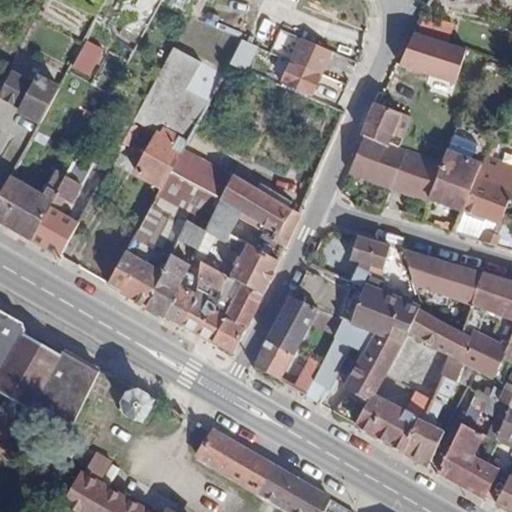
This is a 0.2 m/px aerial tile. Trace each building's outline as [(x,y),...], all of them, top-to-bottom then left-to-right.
[(265,19),(256,42),(271,48),(280,25),(265,19)] [(314,98),(334,51),(281,29),(272,49),(291,57),(280,84),(314,98)] [(87,40),(72,68),(91,78),(106,50),(87,40)] [(243,41),(230,65),(240,69),(253,45),(243,41)] [(175,49),(133,121),(136,122),(156,134),(132,174),(162,190),(171,173),(225,74),(175,49)] [(378,103),(403,113),(411,117),(431,77),(402,62),(400,61),(378,103)] [(23,114),(42,124),(60,92),(39,80),(35,87),(16,75),(3,98),(25,110),(23,114)] [(363,134),(367,136),(388,145),(403,113),(378,103),(363,134)] [(391,189),(405,152),(397,148),(388,145),(367,136),(350,173),(391,189)] [(405,152),(391,189),(427,203),(429,198),(443,162),(405,152)] [(466,167),(480,172),(486,157),(471,152),(466,167)] [(486,157),(480,172),(464,211),(501,224),(511,194),(511,163),(487,154),(486,157)] [(432,199),(464,211),(480,172),(466,167),(445,158),(443,162),(429,198),(432,199)] [(192,185),(222,202),(232,181),(203,165),(192,185)] [(49,189),(44,196),(54,202),(58,194),(68,177),(56,170),(46,187),(49,189)] [(222,202),(192,185),(171,173),(162,190),(154,204),(187,224),(188,220),(207,231),(222,202)] [(274,242),(286,248),(300,215),(235,175),(232,181),(222,202),(243,214),(278,234),(274,242)] [(49,210),(54,202),(44,196),(12,177),(0,197),(0,219),(33,239),(49,210)] [(83,186),(68,177),(58,194),(74,204),(83,186)] [(222,202),(207,231),(226,242),(231,235),(243,214),(222,202)] [(128,251),(164,272),(172,255),(179,241),(187,224),(154,204),(128,251)] [(49,210),(33,239),(61,255),(78,226),(49,210)] [(188,220),(187,224),(179,241),(197,251),(207,231),(188,220)] [(361,263),(359,267),(371,271),(382,274),(391,247),(358,237),(351,260),(361,263)] [(280,262),(248,244),(231,277),(242,283),(264,295),(280,262)] [(414,286),(472,305),(483,273),(404,250),(414,286)] [(164,272),(128,251),(110,283),(148,305),(164,272)] [(167,316),(182,286),(192,266),(172,255),(164,272),(148,305),(167,316)] [(215,311),(228,277),(202,264),(196,293),(199,295),(184,325),(214,342),(226,317),(215,311)] [(371,271),(359,267),(351,282),(353,283),(339,318),(346,321),(383,338),(386,334),(393,334),(396,328),(411,334),(420,309),(381,293),(384,284),(371,279),(369,285),(367,284),(371,271)] [(511,281),(483,273),(472,305),(487,310),(511,318),(511,281)] [(242,283),(231,277),(228,277),(215,311),(226,317),(227,317),(242,283)] [(227,317),(247,329),(264,295),(242,283),(227,317)] [(182,286),(167,316),(184,325),(199,295),(196,293),(182,286)] [(320,310),(296,300),(293,298),(257,366),(282,381),(320,310)] [(476,329),(480,331),(487,310),(472,305),(463,333),(473,338),(476,329)] [(444,376),(456,382),(463,365),(473,338),(463,333),(420,309),(411,334),(410,336),(443,354),(434,371),(444,376)] [(0,379),(1,379),(24,335),(26,326),(0,311),(0,379)] [(235,354),(247,329),(227,317),(226,317),(214,342),(235,354)] [(347,389),(370,401),(375,394),(410,336),(411,334),(396,328),(393,334),(386,334),(383,338),(346,321),(337,338),(307,395),(322,403),(352,346),(367,354),(347,389)] [(480,331),(476,329),(473,338),(463,365),(482,374),(486,376),(494,380),(497,373),(504,359),(511,363),(511,347),(509,346),(502,343),(503,340),(480,331)] [(328,333),(298,390),(307,395),(337,338),(328,333)] [(24,335),(1,379),(14,386),(39,343),(24,335)] [(76,423),(104,371),(66,349),(62,357),(51,350),(53,346),(41,339),(39,343),(14,386),(8,395),(28,407),(44,403),(76,423)] [(506,377),(511,365),(511,363),(504,359),(497,373),(506,377)] [(511,373),(504,389),(499,400),(510,405),(509,407),(511,408),(511,373)] [(1,379),(0,379),(0,390),(8,395),(14,386),(1,379)] [(490,396),(499,400),(504,389),(496,385),(490,396)] [(144,425),(157,401),(130,386),(118,411),(144,425)] [(490,396),(478,391),(463,423),(473,428),(481,410),(496,417),(488,434),(497,438),(509,407),(510,405),(499,400),(490,396)] [(370,401),(357,424),(412,456),(426,421),(375,394),(370,401)] [(443,405),(434,401),(426,421),(434,425),(443,405)] [(497,438),(511,444),(511,408),(509,407),(497,438)] [(434,425),(426,421),(412,456),(429,466),(444,434),(445,430),(434,425)] [(463,423),(440,472),(484,497),(500,470),(475,456),(486,435),(473,428),(463,423)] [(299,511),(324,511),(331,502),(214,434),(202,456),(299,511)] [(82,511),(146,511),(100,485),(112,463),(95,453),(68,503),(82,511)] [(511,511),(511,476),(495,504),(510,511),(511,511)]
